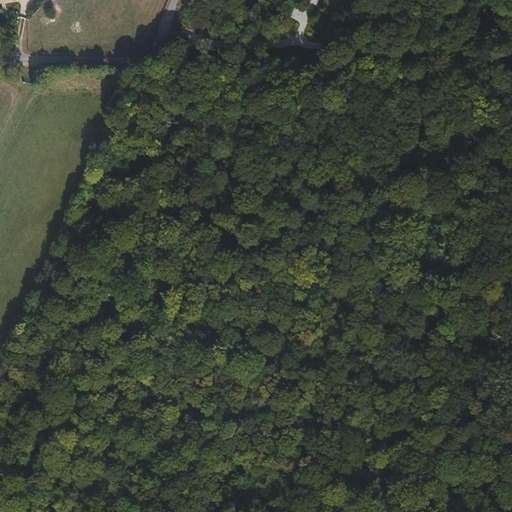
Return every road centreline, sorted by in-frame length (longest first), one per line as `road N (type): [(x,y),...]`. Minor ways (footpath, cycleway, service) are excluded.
road 1 (track): [(314,511),(445,55)]
road 2 (unclassified): [(0,61),(154,60),(181,0)]
